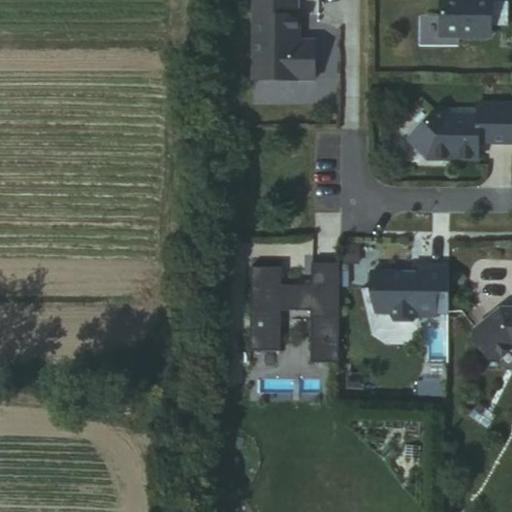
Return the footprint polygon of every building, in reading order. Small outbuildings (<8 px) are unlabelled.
[(251,0),(250,79),(312,80),(312,41),(292,41),(293,31),(295,31),(296,16),(292,16),(292,0),(251,0)] [(439,0),(439,37),(489,37),(489,0),(439,0)] [(438,109),(407,140),(426,160),(477,161),(477,149),(471,143),(476,138),(483,138),(483,143),(511,143),(511,104),(476,104),(476,116),(445,115),(438,109)] [(336,365),(337,264),(309,264),(309,286),(279,286),(279,268),(248,267),(247,351),(278,352),(278,311),(308,311),(308,364),(336,365)] [(446,313),(447,267),(419,267),(419,274),(411,274),(369,273),(369,288),(370,314),(382,314),(390,323),(410,323),(414,318),(434,319),(434,314),(446,313)] [(511,309),(499,310),(475,334),(475,343),(489,362),(498,362),(511,348),(511,309)]
